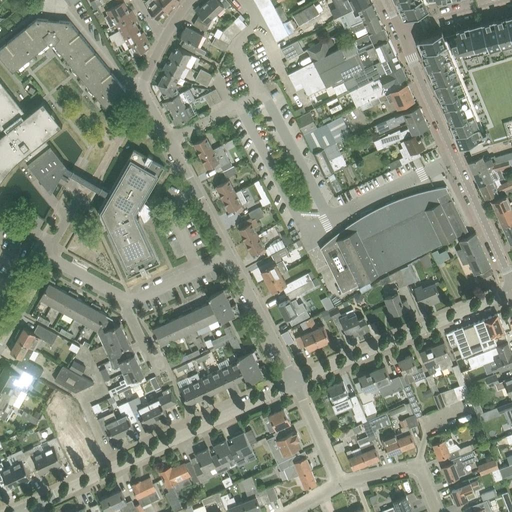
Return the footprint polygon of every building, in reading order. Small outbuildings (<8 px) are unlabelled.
[(147,0),(147,1),(149,5),(147,8),(159,20),(169,10),(159,0),(147,0)] [(159,0),(169,10),(179,0),(159,0)] [(208,0),(205,3),(216,14),(217,14),(224,6),(226,8),(231,3),(227,0),(208,0)] [(271,0),(266,0),(257,5),(260,11),(273,4),(271,0)] [(334,0),(342,14),(371,0),(334,0)] [(394,0),(395,1),(396,0),(399,7),(400,9),(404,19),(404,20),(406,19),(418,14),(419,13),(428,9),(429,9),(428,8),(427,5),(426,2),(428,1),(434,0),(394,0)] [(350,26),(351,26),(378,13),(373,2),(358,9),(360,15),(355,17),(355,16),(350,19),(348,23),(350,26)] [(124,8),(121,3),(106,11),(108,15),(105,17),(111,27),(115,24),(117,26),(135,16),(132,10),(129,11),(127,6),(124,8)] [(199,6),(195,9),(200,14),(208,22),(211,18),(216,14),(205,3),(201,8),(199,6)] [(273,4),(260,11),(264,17),(277,10),(275,7),(273,4)] [(281,4),(275,7),(277,10),(280,16),(282,21),(288,18),(281,4)] [(314,4),(293,15),(299,26),(320,14),(314,4)] [(277,10),(264,17),(267,23),(280,16),(277,10)] [(378,13),(351,26),(355,33),(367,27),(369,33),(384,27),(378,13)] [(444,36),(489,145),(501,140),(511,136),(511,15),(507,17),(495,20),(494,20),(482,23),(470,27),(469,26),(468,26),(456,30),(457,32),(444,36)] [(115,39),(116,40),(139,28),(135,21),(137,20),(135,16),(117,26),(119,30),(109,35),(113,41),(115,39)] [(239,16),(234,21),(242,30),(247,25),(239,16)] [(280,16),(267,23),(273,35),(286,28),(282,21),(280,16)] [(6,44),(0,48),(0,55),(13,72),(48,43),(55,44),(107,108),(121,97),(119,95),(126,90),(112,73),(103,80),(101,78),(111,71),(96,53),(87,61),(85,59),(95,51),(80,33),(71,41),(70,39),(79,32),(70,21),(59,20),(59,22),(56,22),(55,25),(52,25),(52,21),(48,21),(48,19),(37,18),(27,26),(35,36),(33,37),(25,28),(7,42),(15,52),(13,53),(6,44)] [(197,19),(194,24),(206,31),(209,26),(197,19)] [(231,23),(229,25),(237,34),(242,30),(234,21),(231,23)] [(229,25),(223,31),(233,38),(237,34),(229,25)] [(182,43),(191,48),(204,55),(206,51),(197,46),(203,35),(195,31),(186,26),(181,35),(183,36),(180,41),(183,43),(182,43)] [(369,33),(342,46),(347,57),(389,38),(384,27),(369,33)] [(139,28),(116,40),(118,44),(125,41),(129,47),(147,38),(144,32),(141,33),(139,28)] [(286,28),(273,35),(277,41),(285,37),(290,34),(286,28)] [(223,31),(218,38),(230,44),(233,38),(223,31)] [(419,40),(417,41),(418,42),(422,52),(422,53),(425,61),(428,70),(429,69),(435,85),(434,85),(438,93),(441,101),(442,101),(445,108),(444,108),(447,116),(448,116),(451,124),(456,136),(456,137),(457,136),(462,147),(468,144),(472,154),(489,147),(489,145),(444,36),(444,35),(443,32),(442,31),(441,32),(433,35),(431,35),(419,40)] [(212,44),(217,46),(226,51),(230,44),(218,38),(215,36),(212,44)] [(147,38),(129,47),(134,56),(131,57),(130,55),(128,56),(131,61),(133,60),(134,63),(145,57),(142,52),(150,47),(147,43),(149,42),(147,38)] [(296,69),(288,74),(288,75),(289,74),(297,90),(304,86),(308,95),(317,91),(332,84),(396,53),(389,38),(347,57),(342,46),(331,52),(313,61),(296,69)] [(307,48),(313,61),(331,52),(324,39),(307,48)] [(169,57),(172,59),(185,67),(186,65),(191,68),(197,57),(187,52),(178,47),(175,52),(173,51),(169,57)] [(296,48),(284,54),(288,60),(299,54),(296,48)] [(396,53),(332,84),(338,97),(402,66),(396,53)] [(163,68),(166,70),(180,77),(185,67),(172,59),(169,64),(167,62),(163,68)] [(402,66),(338,97),(356,89),(361,99),(398,81),(407,77),(402,66)] [(201,69),(198,74),(210,82),(213,75),(201,69)] [(166,70),(159,85),(175,86),(180,77),(166,70)] [(210,82),(198,74),(195,80),(208,86),(210,82)] [(28,162),(52,192),(64,171),(67,166),(67,165),(45,139),(63,125),(44,101),(28,114),(0,78),(0,183),(2,180),(6,174),(11,168),(16,163),(21,158),(24,156),(28,162)] [(407,84),(371,100),(374,105),(385,100),(390,111),(415,100),(407,84)] [(175,86),(159,85),(166,100),(163,102),(179,94),(175,86)] [(216,89),(210,92),(216,104),(222,100),(216,89)] [(179,94),(163,102),(167,108),(169,106),(172,111),(190,102),(185,91),(179,94)] [(216,104),(210,92),(204,95),(210,106),(216,104)] [(190,102),(172,111),(175,117),(172,118),(175,125),(197,114),(190,102)] [(419,105),(376,124),(380,133),(400,124),(399,122),(407,118),(409,123),(424,116),(419,105)] [(296,109),(297,115),(306,112),(305,107),(296,109)] [(310,111),(297,117),(304,133),(305,133),(318,127),(310,111)] [(318,127),(305,133),(314,152),(337,141),(352,134),(342,115),(332,119),(324,123),(318,127)] [(379,138),(383,146),(429,126),(424,116),(409,123),(411,127),(401,131),(400,129),(379,138)] [(228,120),(222,123),(226,130),(231,127),(228,120)] [(204,133),(199,136),(201,140),(194,143),(201,155),(213,149),(208,140),(204,133)] [(404,156),(389,164),(392,170),(421,155),(418,150),(425,147),(420,137),(418,138),(416,134),(401,142),(403,147),(400,149),(404,156)] [(341,140),(336,142),(339,149),(344,146),(341,140)] [(213,149),(201,155),(208,168),(214,165),(216,168),(230,161),(221,145),(213,149)] [(334,170),(324,148),(313,153),(324,175),(334,170)] [(135,215),(135,210),(137,207),(140,209),(150,192),(147,190),(152,181),(155,183),(165,166),(152,159),(153,156),(149,153),(147,156),(134,149),(125,165),(128,167),(123,176),(120,174),(110,191),(67,166),(64,171),(107,196),(102,205),(105,207),(103,211),(105,215),(101,216),(106,226),(109,225),(111,230),(108,231),(116,249),(119,247),(124,257),(121,258),(129,275),(142,269),(143,272),(148,270),(147,267),(160,261),(152,243),(149,245),(145,236),(148,234),(140,217),(136,218),(135,215)] [(483,156),(469,162),(473,172),(492,164),(493,164),(508,159),(511,158),(511,152),(495,157),(495,155),(491,157),(484,160),(483,156)] [(492,164),(473,172),(479,185),(493,179),(495,178),(504,177),(501,170),(510,167),(511,166),(511,158),(508,159),(493,164),(492,164)] [(217,186),(223,198),(235,192),(227,177),(237,172),(234,165),(224,171),(226,176),(221,179),(223,182),(217,186)] [(493,179),(479,185),(486,199),(505,190),(507,194),(511,192),(511,179),(498,186),(495,178),(493,179)] [(326,243),(320,247),(323,252),(342,292),(358,284),(359,285),(363,283),(467,231),(468,230),(446,186),(439,187),(432,188),(426,190),(419,192),(412,194),(405,196),(399,198),(392,201),(386,204),(379,207),(373,210),(367,213),(360,217),(354,221),(348,225),(343,229),(337,233),(331,238),(326,243)] [(235,192),(223,198),(230,211),(236,208),(238,211),(244,209),(235,192)] [(492,201),(497,211),(504,208),(504,209),(507,208),(507,209),(511,207),(511,200),(510,201),(507,194),(492,201)] [(268,195),(260,199),(263,206),(271,201),(268,195)] [(237,225),(245,239),(257,233),(253,227),(259,224),(257,219),(264,216),(260,207),(249,213),(251,218),(237,225)] [(504,208),(497,211),(503,226),(511,221),(511,207),(507,209),(507,208),(504,209),(504,208)] [(511,221),(503,226),(510,243),(511,242),(511,221)] [(257,233),(245,239),(253,254),(259,250),(261,254),(265,252),(268,256),(272,254),(286,247),(282,239),(265,248),(257,233)] [(459,240),(462,247),(457,250),(463,264),(470,261),(478,280),(493,273),(491,266),(476,233),(459,240)] [(286,247),(272,254),(275,261),(281,257),(282,257),(289,253),(286,247)] [(438,248),(433,252),(439,263),(451,256),(447,248),(440,252),(438,248)] [(420,258),(424,268),(432,265),(428,255),(420,258)] [(276,263),(261,271),(267,281),(282,274),(288,270),(283,260),(276,263)] [(409,266),(401,269),(408,284),(415,281),(409,266)] [(393,273),(389,275),(391,280),(396,278),(400,287),(408,284),(401,269),(393,273)] [(309,273),(293,282),(296,288),(312,279),(309,273)] [(282,274),(267,281),(273,292),(281,287),(287,284),(282,274)] [(48,284),(40,299),(51,306),(61,289),(54,285),(56,282),(49,278),(46,283),(48,284)] [(312,279),(296,288),(299,294),(316,286),(315,284),(312,279)] [(422,285),(415,287),(423,307),(442,299),(435,283),(423,288),(422,285)] [(209,296),(210,298),(215,308),(230,302),(228,298),(232,296),(229,287),(209,296)] [(385,298),(388,306),(392,315),(410,308),(407,299),(402,301),(396,287),(389,289),(392,295),(385,298)] [(61,289),(51,306),(63,312),(74,292),(70,290),(68,293),(61,289)] [(74,292),(63,312),(74,318),(84,301),(77,297),(78,294),(74,292)] [(329,297),(322,300),(327,310),(328,309),(329,310),(334,307),(329,297)] [(208,303),(200,307),(208,324),(220,319),(215,308),(210,298),(206,300),(208,303)] [(288,300),(279,304),(287,319),(288,318),(292,325),(310,315),(309,314),(307,309),(303,302),(299,304),(296,298),(291,301),(290,299),(289,299),(288,300)] [(84,301),(74,318),(86,325),(97,305),(93,302),(91,305),(84,301)] [(230,302),(215,308),(220,319),(221,321),(240,312),(236,304),(232,306),(230,302)] [(97,305),(86,325),(97,331),(101,325),(106,316),(107,314),(99,310),(101,307),(97,305)] [(334,307),(329,310),(336,324),(337,324),(342,321),(347,332),(348,333),(353,331),(355,335),(370,329),(364,317),(358,319),(356,314),(349,317),(347,314),(343,316),(341,314),(337,306),(334,307)] [(192,307),(187,309),(196,330),(208,324),(200,307),(193,310),(192,307)] [(184,314),(177,318),(185,335),(187,341),(192,339),(190,333),(196,330),(187,309),(183,311),(184,314)] [(353,309),(341,314),(343,316),(347,314),(349,317),(356,314),(353,309)] [(331,317),(328,310),(322,313),(325,320),(331,317)] [(366,314),(370,323),(375,321),(370,312),(366,314)] [(452,331),(449,332),(454,344),(457,343),(463,357),(497,343),(507,338),(506,335),(495,339),(494,337),(505,333),(498,314),(498,313),(452,331)] [(101,325),(97,331),(103,345),(109,342),(126,334),(121,324),(116,326),(113,319),(106,316),(101,325)] [(168,318),(163,320),(173,341),(185,335),(177,318),(170,321),(168,318)] [(300,323),(303,329),(311,325),(307,319),(300,323)] [(161,325),(153,328),(161,346),(173,341),(163,320),(159,322),(161,325)] [(342,321),(337,324),(341,334),(347,332),(342,321)] [(24,327),(17,339),(34,349),(41,337),(53,344),(58,335),(39,324),(34,333),(24,327)] [(324,325),(312,330),(319,345),(331,340),(324,325)] [(312,330),(305,333),(296,337),(300,347),(306,345),(309,350),(319,345),(312,330)] [(227,333),(217,338),(219,342),(225,339),(228,337),(228,336),(227,334),(227,333)] [(228,336),(228,337),(230,342),(237,339),(235,333),(228,336)] [(131,345),(126,334),(109,342),(103,345),(107,354),(110,360),(122,355),(119,350),(131,345)] [(22,358),(17,365),(33,374),(39,377),(44,369),(28,360),(34,349),(17,339),(11,352),(22,358)] [(444,342),(433,346),(441,368),(442,369),(448,367),(448,366),(453,364),(444,342)] [(498,346),(468,358),(472,368),(489,361),(511,352),(508,342),(498,346)] [(421,351),(425,360),(427,365),(428,365),(431,373),(436,371),(436,370),(441,368),(433,346),(421,351)] [(238,357),(239,360),(243,370),(258,363),(256,359),(261,357),(257,348),(238,357)] [(511,351),(511,352),(489,361),(491,367),(493,372),(500,369),(507,367),(511,364),(511,351)] [(122,355),(110,360),(114,369),(120,366),(123,373),(140,365),(135,354),(124,359),(122,355)] [(399,360),(402,370),(408,382),(414,379),(413,378),(419,376),(419,378),(421,378),(426,376),(422,367),(418,368),(413,354),(399,360)] [(181,356),(168,362),(171,367),(183,361),(181,356)] [(70,367),(82,374),(86,367),(74,360),(70,367)] [(239,360),(229,365),(237,381),(247,377),(243,370),(239,360)] [(5,366),(0,374),(0,376),(22,389),(27,392),(31,384),(29,383),(33,374),(17,365),(12,362),(9,368),(5,366)] [(258,363),(243,370),(247,377),(249,382),(268,373),(264,365),(260,367),(258,363)] [(458,364),(452,366),(460,385),(466,383),(458,364)] [(64,365),(55,380),(76,392),(95,383),(64,365)] [(121,384),(109,390),(112,397),(135,385),(133,381),(145,375),(140,365),(123,373),(126,378),(120,381),(121,384)] [(229,365),(219,369),(227,386),(237,381),(229,365)] [(385,366),(373,371),(378,385),(387,382),(391,392),(402,388),(398,377),(391,379),(385,366)] [(219,369),(210,374),(217,390),(227,386),(219,369)] [(359,376),(363,386),(365,390),(360,392),(364,403),(365,404),(373,400),(375,399),(372,392),(380,389),(378,385),(373,371),(359,376)] [(210,374),(200,378),(208,395),(217,390),(210,374)] [(432,374),(426,376),(433,394),(440,392),(432,374)] [(511,376),(505,379),(505,380),(499,382),(496,374),(487,377),(490,386),(496,384),(498,389),(507,386),(510,394),(510,393),(511,397),(511,376)] [(0,396),(14,404),(22,389),(0,376),(0,396)] [(200,378),(190,383),(198,400),(208,395),(200,378)] [(335,402),(332,403),(336,412),(352,405),(355,413),(354,414),(357,421),(362,419),(363,422),(367,420),(357,394),(351,397),(350,395),(349,396),(348,394),(349,394),(343,381),(328,387),(333,400),(334,400),(335,402)] [(190,383),(189,383),(180,387),(188,404),(198,400),(190,383)] [(466,383),(455,388),(459,400),(471,395),(467,386),(466,383)] [(405,386),(410,400),(416,398),(410,384),(405,386)] [(164,395),(149,402),(156,419),(167,414),(164,408),(177,402),(170,388),(162,391),(164,395)] [(450,389),(441,392),(446,405),(459,400),(455,388),(450,389)] [(446,405),(441,392),(434,394),(439,407),(446,405)] [(392,407),(409,400),(407,393),(389,400),(392,407)] [(0,416),(5,420),(9,413),(11,414),(14,409),(12,408),(14,404),(0,396),(0,416)] [(139,396),(128,401),(137,420),(143,417),(146,424),(156,419),(149,402),(143,405),(139,396)] [(396,434),(398,438),(403,449),(416,444),(411,433),(409,428),(419,424),(417,418),(423,415),(416,398),(410,400),(416,414),(406,418),(405,417),(400,420),(402,426),(400,427),(402,431),(396,434)] [(377,411),(373,400),(365,404),(364,403),(362,403),(367,415),(377,411)] [(123,414),(116,417),(124,434),(135,429),(132,422),(137,420),(128,401),(119,405),(123,414)] [(406,403),(410,414),(414,412),(410,402),(406,403)] [(509,402),(498,406),(500,412),(504,411),(510,427),(511,426),(511,407),(511,408),(509,402)] [(389,411),(391,417),(406,410),(404,405),(389,411)] [(264,418),(268,427),(270,432),(291,422),(284,408),(264,418)] [(36,410),(33,415),(39,418),(42,413),(36,410)] [(387,412),(370,419),(375,429),(380,427),(378,422),(389,417),(387,412)] [(480,412),(478,413),(480,418),(481,422),(486,420),(483,412),(480,412)] [(39,418),(33,415),(30,420),(36,424),(39,418)] [(106,419),(99,422),(104,432),(109,430),(114,439),(124,434),(116,417),(107,422),(106,419)] [(370,419),(363,422),(370,440),(377,437),(375,432),(374,430),(375,429),(370,419)] [(353,428),(348,430),(339,434),(341,439),(355,434),(353,428)] [(245,432),(251,443),(257,440),(251,429),(245,432)] [(64,436),(59,438),(60,440),(64,449),(69,447),(74,457),(90,450),(85,440),(75,444),(69,431),(64,434),(64,436)] [(229,446),(237,464),(238,465),(249,460),(246,453),(253,450),(244,431),(242,432),(240,431),(235,433),(234,435),(232,436),(238,449),(232,451),(230,446),(229,446)] [(267,439),(269,444),(272,451),(278,463),(300,452),(297,453),(295,449),(302,446),(298,439),(300,438),(297,432),(296,433),(295,431),(277,439),(275,435),(267,439)] [(50,447),(44,450),(52,468),(62,463),(61,458),(66,456),(57,436),(47,441),(50,447)] [(446,439),(443,441),(433,444),(439,458),(448,454),(450,460),(451,459),(473,450),(471,444),(461,447),(456,443),(454,443),(452,437),(446,440),(446,439)] [(384,443),(385,445),(389,454),(403,449),(398,438),(384,443)] [(220,455),(213,458),(216,465),(219,472),(237,464),(229,446),(226,439),(215,445),(220,455)] [(360,446),(360,447),(367,463),(380,458),(373,441),(360,446)] [(34,447),(25,451),(34,471),(39,468),(41,473),(52,468),(44,450),(37,453),(34,447)] [(352,451),(351,449),(347,451),(353,469),(367,463),(360,447),(352,451)] [(194,464),(199,473),(202,480),(213,475),(210,468),(216,465),(213,458),(208,448),(197,453),(202,464),(196,466),(195,464),(194,464)] [(473,450),(451,459),(452,463),(442,467),(448,480),(466,473),(464,469),(466,463),(478,458),(474,450),(473,450)] [(19,462),(12,465),(20,482),(31,477),(29,473),(34,471),(25,451),(16,455),(19,462)] [(306,457),(297,460),(295,461),(293,456),(278,463),(281,469),(284,468),(288,479),(300,474),(300,475),(312,470),(306,457)] [(482,474),(499,467),(495,459),(479,465),(482,474)] [(2,462),(0,462),(0,482),(2,486),(7,483),(9,488),(20,482),(12,465),(5,468),(2,462)] [(160,472),(165,481),(169,491),(166,493),(174,511),(184,507),(176,491),(181,489),(177,481),(191,475),(194,482),(199,480),(191,462),(186,464),(185,463),(172,469),(171,467),(160,472)] [(511,463),(500,468),(504,479),(511,475),(511,463)] [(312,470),(300,475),(305,488),(317,483),(312,470)] [(250,499),(244,501),(247,511),(250,511),(261,508),(260,505),(263,503),(263,504),(271,501),(266,488),(259,491),(255,482),(252,475),(242,480),(246,491),(250,499)] [(230,476),(222,479),(226,487),(234,484),(230,476)] [(133,486),(138,498),(148,493),(152,502),(160,498),(151,478),(141,482),(140,481),(133,485),(134,485),(133,486)] [(479,485),(478,480),(452,490),(455,498),(453,498),(455,504),(457,503),(457,504),(476,496),(473,490),(480,487),(479,485)] [(273,485),(266,488),(271,501),(278,498),(273,485)] [(495,489),(481,494),(484,501),(487,499),(498,495),(495,489)] [(101,500),(106,509),(107,511),(114,508),(115,510),(122,507),(124,511),(137,511),(135,506),(133,502),(128,504),(121,490),(101,500)] [(220,491),(214,493),(202,498),(204,505),(217,500),(219,507),(225,505),(224,501),(221,495),(220,491)] [(228,492),(221,495),(224,501),(225,505),(227,509),(230,507),(236,505),(233,497),(230,498),(228,492)] [(511,499),(510,496),(509,492),(503,494),(506,501),(511,499)] [(405,511),(412,510),(406,495),(394,500),(396,505),(382,510),(382,511),(405,511)] [(477,511),(474,511),(492,511),(487,499),(484,501),(475,504),(477,511)] [(230,507),(231,509),(232,511),(247,511),(244,501),(230,507)] [(101,511),(98,503),(90,506),(92,511),(86,511),(85,508),(75,511),(101,511)] [(145,511),(141,503),(135,506),(137,511),(145,511)]
